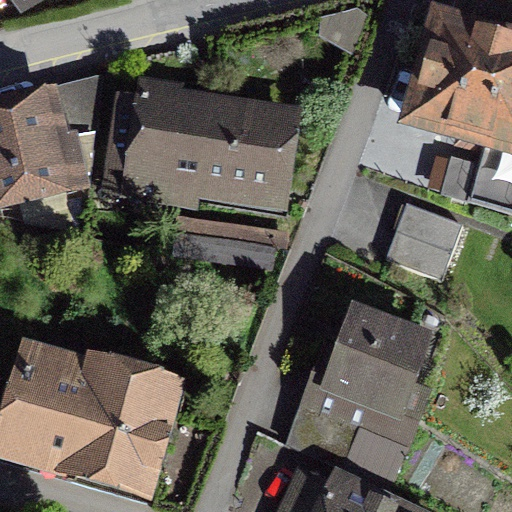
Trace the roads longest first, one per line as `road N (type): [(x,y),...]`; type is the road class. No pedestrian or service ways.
road 1 (residential): [(215,511),(395,0)]
road 2 (residential): [(247,0),(0,67)]
